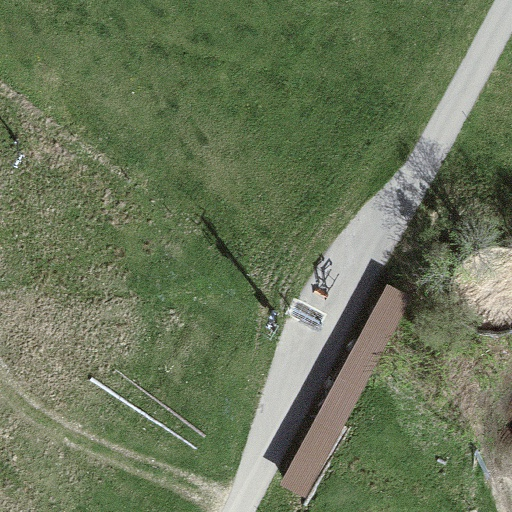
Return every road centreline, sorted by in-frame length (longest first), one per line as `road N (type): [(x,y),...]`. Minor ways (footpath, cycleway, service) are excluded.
road 1 (track): [(509,0),(240,508)]
road 2 (track): [(240,508),(59,429),(0,379)]
